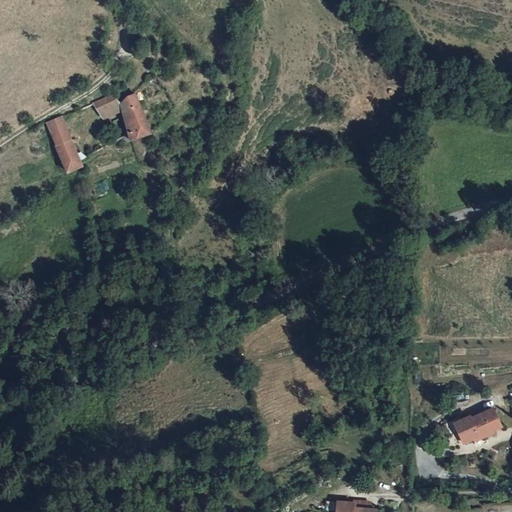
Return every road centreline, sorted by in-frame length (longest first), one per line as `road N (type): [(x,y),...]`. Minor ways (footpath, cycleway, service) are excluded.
road 1 (unclassified): [(0,420),(61,382),(386,245),(511,202)]
road 2 (track): [(206,323),(175,276),(169,223),(231,86),(159,20),(152,0)]
road 3 (track): [(0,152),(113,72),(131,47)]
